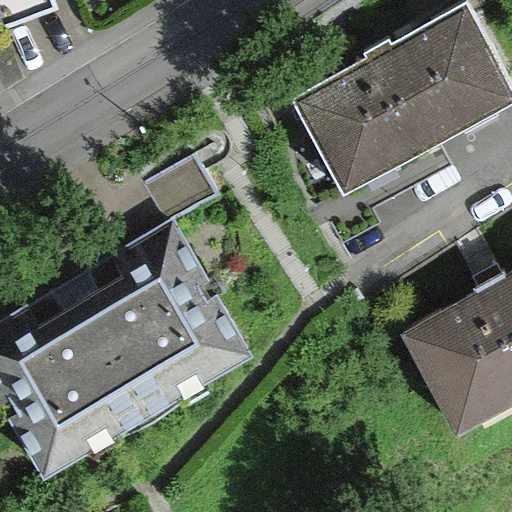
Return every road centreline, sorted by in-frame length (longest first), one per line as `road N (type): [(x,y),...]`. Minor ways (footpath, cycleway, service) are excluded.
road 1 (residential): [(0,149),(240,0)]
road 2 (residential): [(357,268),(511,174)]
